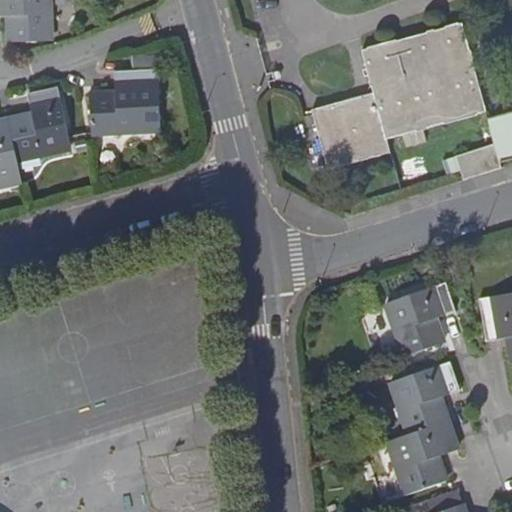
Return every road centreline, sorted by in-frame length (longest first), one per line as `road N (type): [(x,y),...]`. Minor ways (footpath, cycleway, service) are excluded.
road 1 (residential): [(262,275),(511,195)]
road 2 (residential): [(241,179),(0,245)]
road 3 (residential): [(262,275),(285,511)]
road 4 (residential): [(195,8),(0,74)]
road 5 (residential): [(195,8),(241,179)]
